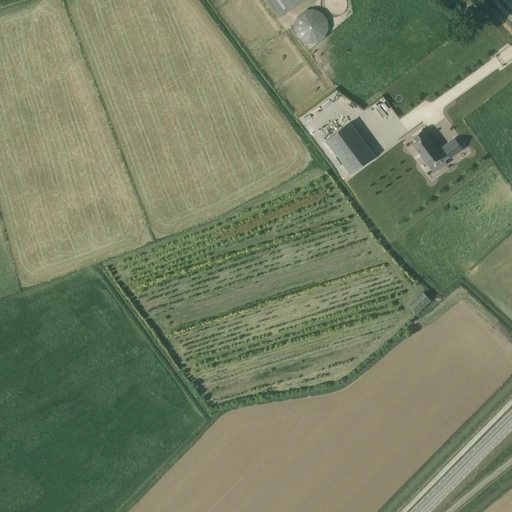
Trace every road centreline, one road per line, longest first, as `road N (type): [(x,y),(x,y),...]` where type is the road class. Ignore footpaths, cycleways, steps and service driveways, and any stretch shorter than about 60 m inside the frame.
road 1 (track): [(511,342),(465,300),(429,320),(410,317),(404,283),(324,178)]
road 2 (tertiary): [(511,422),(422,511)]
